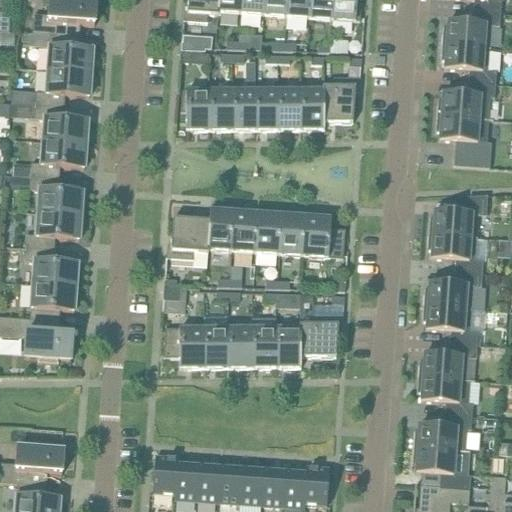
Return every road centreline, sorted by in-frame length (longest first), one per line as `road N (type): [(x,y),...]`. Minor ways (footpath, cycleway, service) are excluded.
road 1 (residential): [(373,511),(410,0)]
road 2 (residential): [(139,0),(103,511)]
